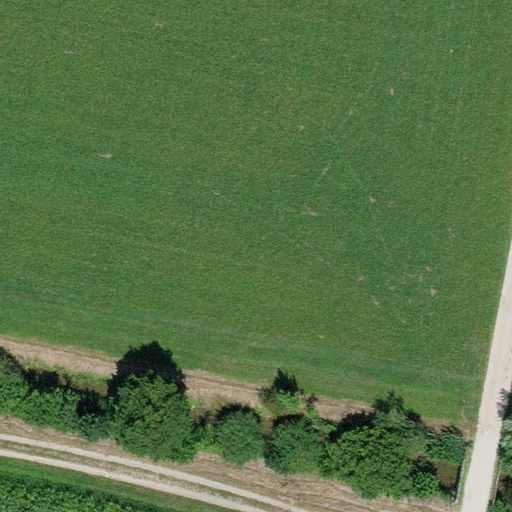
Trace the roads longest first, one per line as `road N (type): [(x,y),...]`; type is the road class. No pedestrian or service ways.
road 1 (track): [(255,511),(93,461),(0,446)]
road 2 (track): [(468,511),(511,252)]
